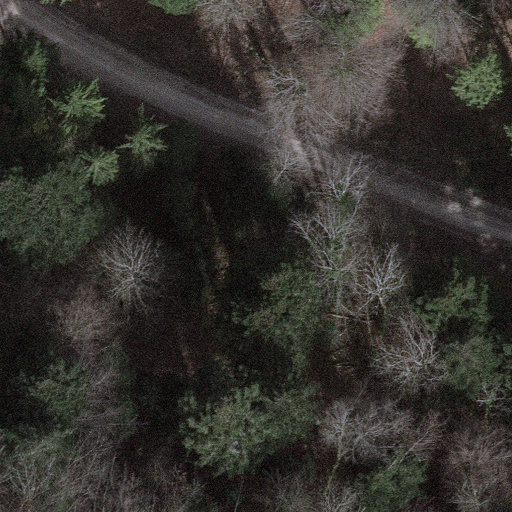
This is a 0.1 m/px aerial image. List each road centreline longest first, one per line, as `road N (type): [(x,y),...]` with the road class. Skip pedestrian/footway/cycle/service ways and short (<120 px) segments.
road 1 (track): [(511,230),(13,0)]
road 2 (track): [(0,292),(511,487)]
